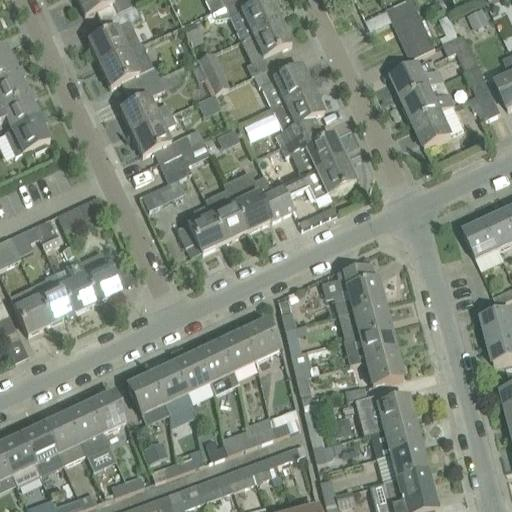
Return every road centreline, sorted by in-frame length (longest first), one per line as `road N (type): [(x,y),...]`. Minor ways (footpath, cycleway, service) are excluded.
road 1 (residential): [(24,0),(177,321)]
road 2 (residential): [(493,511),(412,214)]
road 3 (residential): [(177,321),(412,214)]
road 4 (residential): [(412,214),(311,0)]
road 5 (residential): [(0,403),(177,321)]
